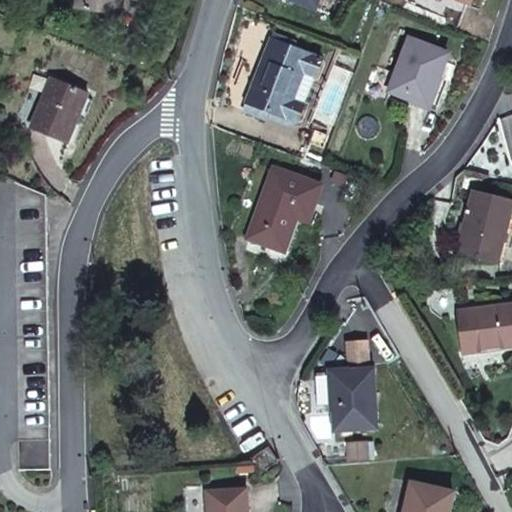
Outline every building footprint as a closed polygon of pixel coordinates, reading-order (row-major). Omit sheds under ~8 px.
[(78,0),(78,8),(113,13),(115,0),(78,0)] [(293,0),(316,9),(319,0),(293,0)] [(316,77),(323,60),(295,49),(297,44),(274,35),(272,40),(246,104),(243,111),(269,121),(272,114),(298,123),(305,106),(294,102),(305,73),(316,77)] [(430,107),(449,54),(410,40),(391,92),(430,107)] [(334,126),(354,73),(334,66),(314,119),(334,126)] [(294,102),(305,106),(316,77),(305,73),(294,102)] [(52,80),(31,128),(68,144),(69,143),(75,145),(93,102),(87,100),(89,95),(52,80)] [(321,187),(275,170),(250,239),(284,251),(297,217),(308,222),(321,187)] [(348,177),(337,173),(334,181),(345,185),(348,177)] [(19,471),(51,470),(51,439),(47,195),(15,182),(19,440),(19,471)] [(511,211),(511,201),(474,192),(458,253),(498,264),(499,262),(511,215),(511,211)] [(511,306),(459,313),(464,353),(511,347),(511,306)] [(347,344),(350,372),(371,370),(369,343),(347,344)] [(335,412),(336,431),(378,428),(374,370),(371,370),(350,372),(332,374),(335,412)] [(369,443),(349,444),(350,461),(370,459),(369,443)] [(280,463),(269,448),(251,460),(262,475),(280,463)] [(413,484),(406,511),(450,511),(454,493),(413,484)] [(208,511),(249,511),(248,490),(208,492),(208,511)]
